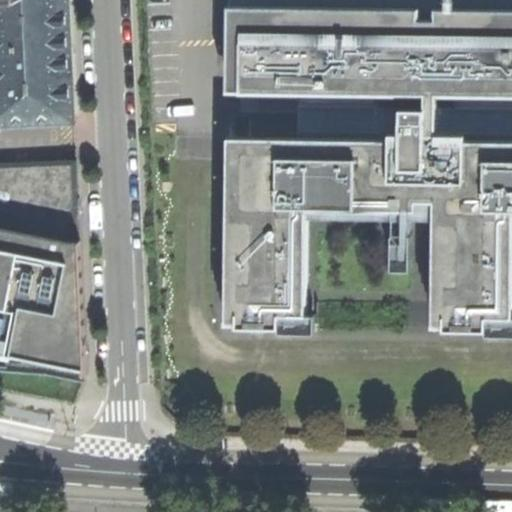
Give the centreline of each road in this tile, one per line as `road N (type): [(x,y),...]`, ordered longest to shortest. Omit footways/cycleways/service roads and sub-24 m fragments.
road 1 (residential): [(111,0),(128,475)]
road 2 (secondary): [(511,486),(128,475)]
road 3 (secondary): [(128,475),(0,459)]
